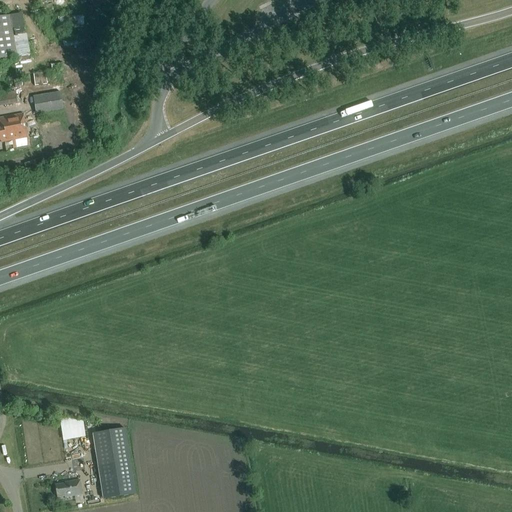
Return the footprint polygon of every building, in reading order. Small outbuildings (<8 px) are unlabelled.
[(0,60),(30,55),(27,41),(26,34),(24,34),(23,28),(24,28),(22,14),(0,17),(0,60)] [(61,28),(87,27),(87,15),(61,16),(61,28)] [(0,106),(17,103),(15,91),(0,93),(0,106)] [(37,116),(64,111),(61,92),(33,97),(37,116)] [(1,143),(27,138),(23,115),(0,118),(0,141),(1,141),(1,143)] [(7,142),(9,151),(16,150),(15,141),(7,142)] [(93,497),(125,492),(115,429),(83,434),(87,458),(97,456),(99,472),(90,473),(93,497)] [(65,497),(82,495),(80,480),(64,483),(64,484),(55,485),(57,498),(64,496),(65,497)]
